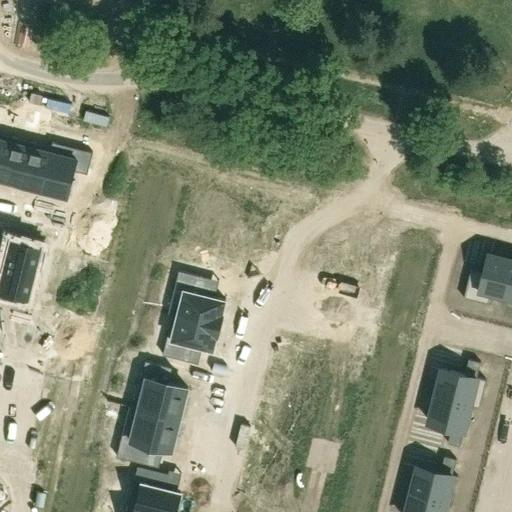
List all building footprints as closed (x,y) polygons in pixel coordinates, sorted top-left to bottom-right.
[(0,133),(0,179),(4,181),(15,137),(0,133)] [(15,137),(4,181),(23,185),(34,142),(15,137)] [(34,142),(23,185),(41,190),(54,142),(53,142),(51,146),(34,142)] [(54,142),(41,190),(67,197),(74,170),(88,174),(93,152),(54,142)] [(200,188),(197,199),(207,202),(204,213),(203,217),(206,218),(207,214),(219,217),(232,220),(225,249),(232,251),(228,267),(217,264),(215,269),(218,270),(219,266),(243,272),(247,255),(254,256),(267,204),(225,194),(225,192),(210,188),(210,190),(200,188)] [(0,256),(0,291),(25,298),(30,279),(36,281),(40,263),(34,262),(38,247),(8,240),(4,257),(0,256)] [(511,259),(485,253),(476,289),(507,297),(511,278),(511,259)] [(178,270),(168,312),(172,313),(221,325),(223,314),(222,314),(226,300),(198,293),(202,276),(178,270)] [(172,313),(162,354),(188,361),(192,345),(213,350),(217,336),(218,336),(221,325),(172,313)] [(280,345),(274,368),(314,378),(319,355),(280,345)] [(130,405),(130,406),(180,419),(188,388),(169,383),(173,367),(146,361),(134,407),(130,405)] [(442,369),(436,395),(471,404),(480,366),(469,363),(466,375),(442,369)] [(274,368),(269,390),(308,400),(314,378),(274,368)] [(269,390),(263,412),(303,422),(308,400),(269,390)] [(436,395),(429,422),(452,428),(449,439),(461,442),(471,404),(436,395)] [(130,406),(117,456),(148,464),(153,445),(173,450),(180,419),(130,406)] [(263,412),(257,434),(297,444),(303,422),(263,412)] [(257,434),(252,456),(291,466),(297,444),(257,434)] [(252,456),(246,478),(286,488),(291,466),(252,456)] [(418,466),(411,492),(446,501),(456,463),(444,460),(441,471),(418,466)] [(138,466),(128,506),(150,511),(176,511),(181,493),(166,489),(169,474),(138,466)] [(246,478),(240,501),(280,511),(286,488),(246,478)] [(411,492),(406,511),(443,511),(446,501),(411,492)]
